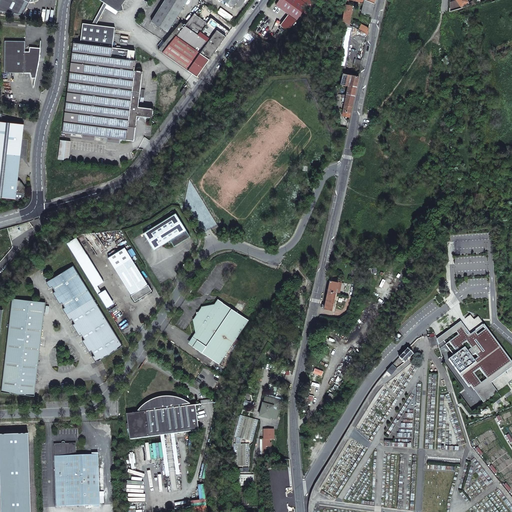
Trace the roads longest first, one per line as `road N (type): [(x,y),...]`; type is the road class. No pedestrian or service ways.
road 1 (residential): [(0,415),(89,409),(117,384),(201,257),(227,244),(260,255),(286,249),(325,173),(344,170)]
road 2 (tertiary): [(38,211),(128,181),(264,0)]
road 3 (tertiary): [(344,170),(294,398),(295,425)]
road 4 (residential): [(449,304),(381,366),(299,498)]
road 5 (secondary): [(38,211),(39,141),(57,80),(65,0)]
road 6 (tertiary): [(381,0),(344,170)]
road 7 (residential): [(295,425),(389,287)]
road 8 (unknown): [(200,86),(127,25),(137,0)]
